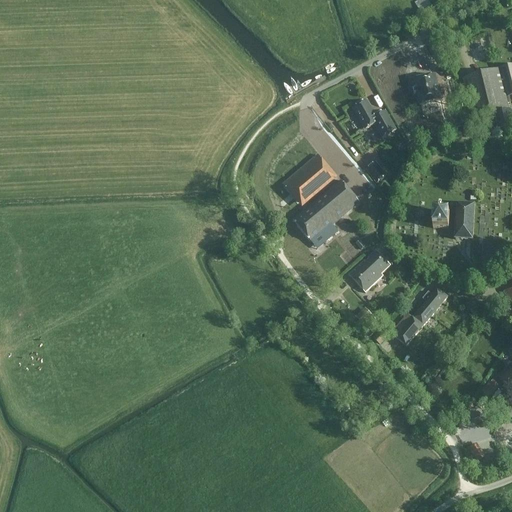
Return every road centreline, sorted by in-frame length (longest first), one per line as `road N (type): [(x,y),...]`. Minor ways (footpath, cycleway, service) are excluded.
road 1 (unclassified): [(466,494),(447,438),(287,267)]
road 2 (unclassified): [(299,104),(487,0)]
